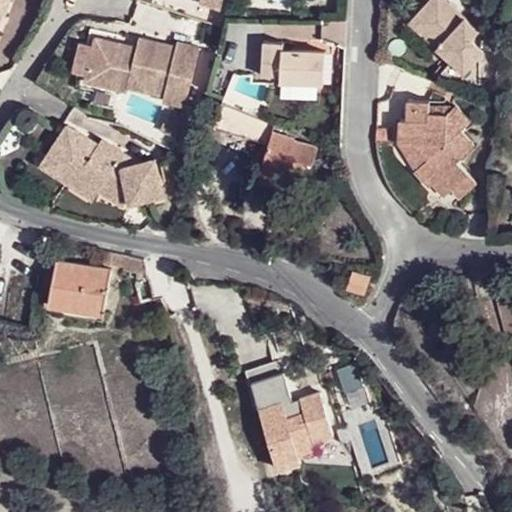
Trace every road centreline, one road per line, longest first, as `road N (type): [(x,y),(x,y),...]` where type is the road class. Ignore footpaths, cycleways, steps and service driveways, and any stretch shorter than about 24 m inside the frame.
road 1 (residential): [(0,201),(62,225),(250,268),(304,288),(366,328)]
road 2 (residential): [(416,264),(381,207),(366,0)]
road 3 (residential): [(366,328),(511,511)]
